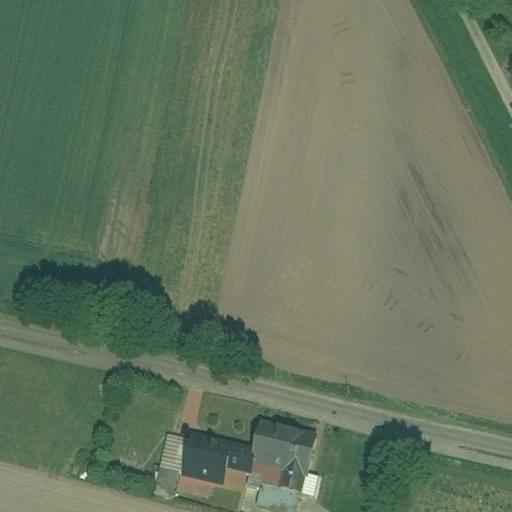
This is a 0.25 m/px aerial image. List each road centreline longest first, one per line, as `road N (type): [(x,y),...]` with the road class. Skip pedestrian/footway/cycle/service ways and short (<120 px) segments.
road 1 (residential): [(420,428),(0,329)]
road 2 (residential): [(511,108),(457,0)]
